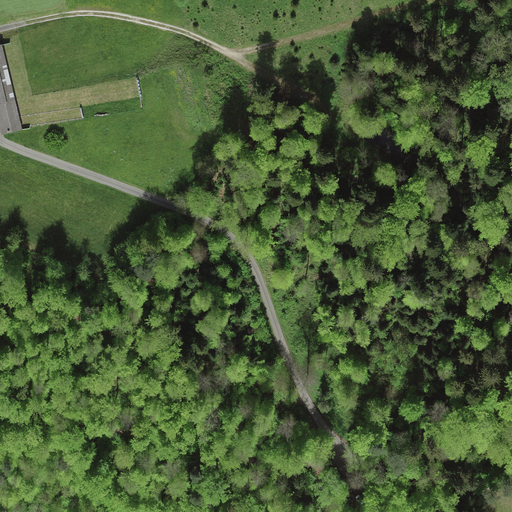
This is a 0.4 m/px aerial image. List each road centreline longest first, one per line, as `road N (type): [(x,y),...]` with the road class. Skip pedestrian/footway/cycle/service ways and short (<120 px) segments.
road 1 (unclassified): [(511,488),(358,460),(323,430),(305,398),(237,235),(0,140)]
road 2 (track): [(0,27),(73,12),(106,14),(246,49),(401,8),(456,3),(472,41),(443,71),(384,99)]
road 3 (track): [(345,451),(320,465),(221,452),(59,413),(0,414)]
road 4 (track): [(305,398),(0,281)]
road 5 (track): [(246,49),(277,75),(331,101),(384,99)]
road 6 (track): [(384,99),(511,155)]
